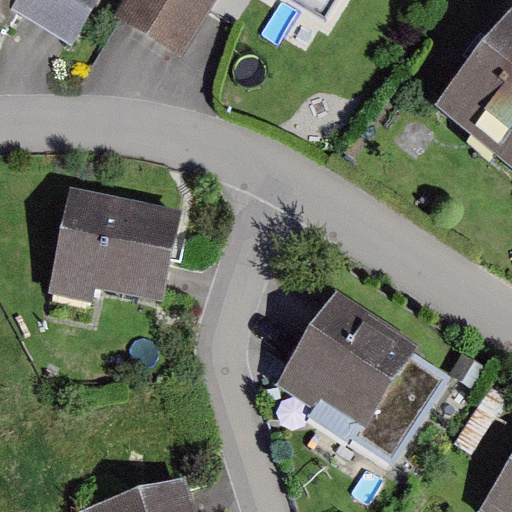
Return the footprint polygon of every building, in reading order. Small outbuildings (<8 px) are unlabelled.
[(83,50),(110,0),(25,0),(18,14),(83,50)] [(133,0),(121,22),(190,62),(226,0),(133,0)] [(301,0),(317,11),(325,0),(301,0)] [(511,19),(502,10),(412,99),(511,198),(511,19)] [(185,227),(58,211),(47,298),(174,314),(185,227)] [(441,394),(320,307),(263,385),(384,472),(441,394)] [(511,511),(511,451),(469,511),(511,511)] [(190,511),(182,482),(80,509),(80,511),(190,511)]
